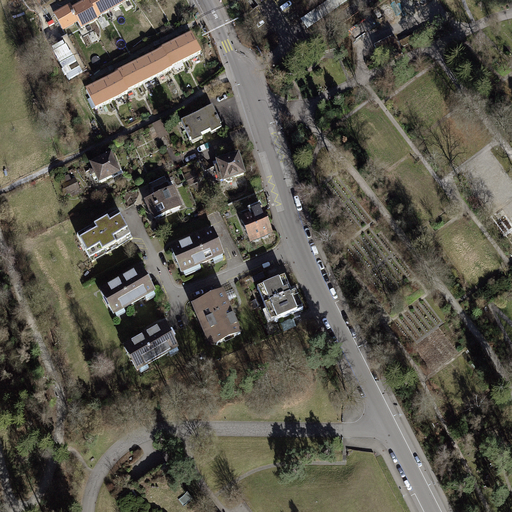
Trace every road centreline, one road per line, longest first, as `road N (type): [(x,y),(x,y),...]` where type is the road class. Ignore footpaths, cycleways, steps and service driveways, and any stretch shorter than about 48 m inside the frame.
road 1 (residential): [(431,511),(300,246),(243,73)]
road 2 (track): [(0,238),(64,405),(51,469),(23,511)]
road 3 (residential): [(243,73),(364,0)]
